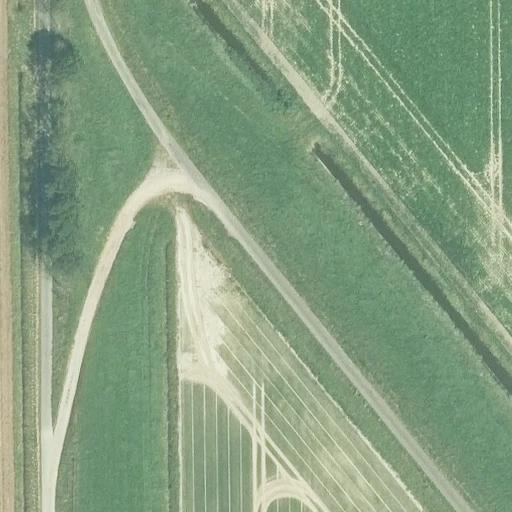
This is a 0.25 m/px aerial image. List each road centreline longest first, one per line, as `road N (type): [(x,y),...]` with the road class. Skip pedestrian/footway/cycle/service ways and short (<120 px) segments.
road 1 (unclassified): [(45,503),(41,0)]
road 2 (unclassified): [(463,511),(194,179)]
road 3 (unclassified): [(45,503),(69,383),(124,214),(144,191),(194,179)]
road 4 (unclassified): [(194,179),(119,68),(90,0)]
